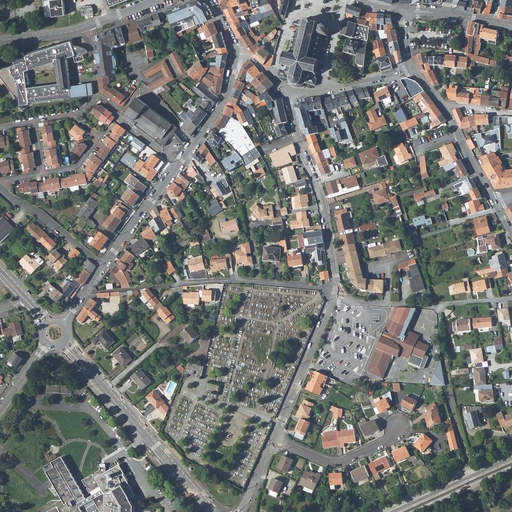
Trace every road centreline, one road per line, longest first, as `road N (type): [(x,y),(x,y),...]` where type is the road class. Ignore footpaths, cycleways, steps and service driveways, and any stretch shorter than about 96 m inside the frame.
road 1 (residential): [(102,265),(220,106),(236,52)]
road 2 (tertiary): [(62,341),(212,511)]
road 3 (residential): [(332,298),(324,204),(299,151),(293,92)]
road 4 (residential): [(494,203),(445,109),(412,68)]
road 5 (residential): [(274,440),(332,298)]
road 6 (residential): [(274,440),(343,461),(390,440),(395,428)]
road 7 (residential): [(0,186),(102,265)]
road 8 (tertiary): [(395,511),(511,459)]
